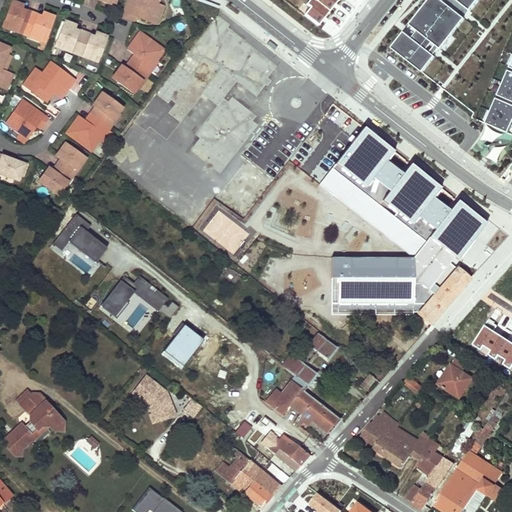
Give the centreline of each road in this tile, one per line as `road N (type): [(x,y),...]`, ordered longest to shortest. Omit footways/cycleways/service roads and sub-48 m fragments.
road 1 (residential): [(331,70),(511,208)]
road 2 (unknown): [(43,384),(213,511)]
road 3 (residential): [(435,332),(324,455)]
